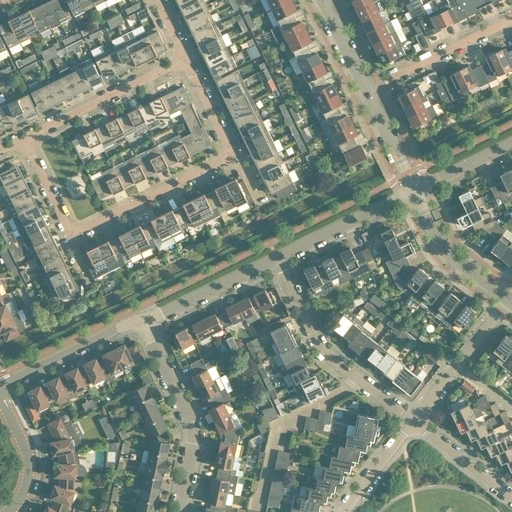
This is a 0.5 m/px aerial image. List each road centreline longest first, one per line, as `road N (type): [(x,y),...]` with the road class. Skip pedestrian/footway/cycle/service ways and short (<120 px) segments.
road 1 (residential): [(68,236),(228,154),(185,59)]
road 2 (residential): [(407,422),(325,355),(275,258)]
road 3 (residential): [(178,511),(191,425),(144,319)]
road 4 (residential): [(24,138),(185,59)]
road 5 (residential): [(511,19),(366,90)]
road 6 (residential): [(407,422),(508,298)]
road 7 (residential): [(0,387),(144,319)]
road 8 (residential): [(275,258),(415,189)]
road 9 (tertiary): [(508,298),(446,245),(415,189)]
road 10 (residential): [(144,319),(275,258)]
road 11 (residential): [(511,503),(407,422)]
road 12 (residential): [(9,511),(25,488),(28,464),(0,397)]
